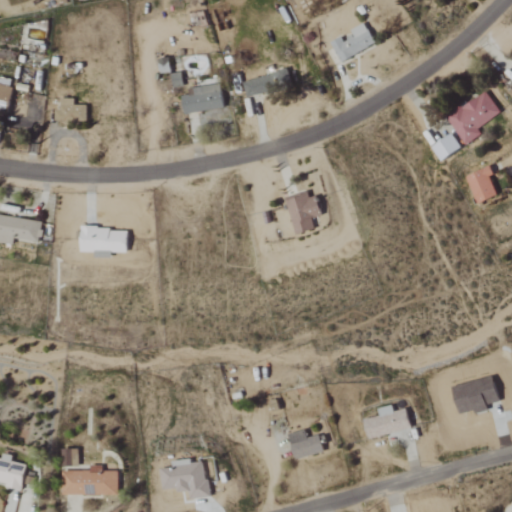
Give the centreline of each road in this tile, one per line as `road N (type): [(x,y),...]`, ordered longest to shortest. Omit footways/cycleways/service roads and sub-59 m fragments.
road 1 (residential): [(0,168),(139,176),(313,137),(408,85),(506,0)]
road 2 (residential): [(511,453),(301,511)]
